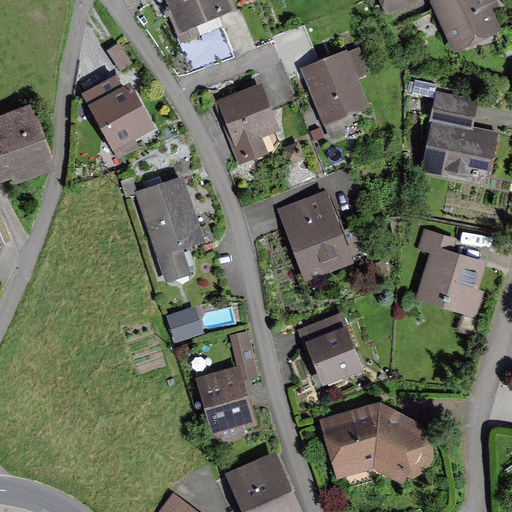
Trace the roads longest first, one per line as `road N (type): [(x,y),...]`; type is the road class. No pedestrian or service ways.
road 1 (residential): [(173,95),(239,235),(310,511)]
road 2 (unclassified): [(81,0),(55,180),(0,323)]
road 3 (residential): [(511,298),(475,414),(471,511)]
road 4 (residential): [(289,48),(173,95)]
